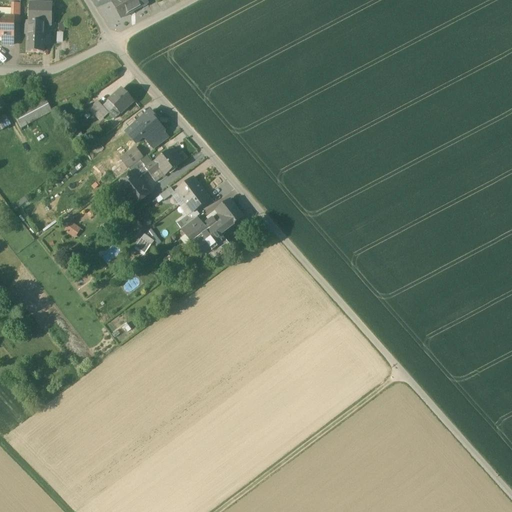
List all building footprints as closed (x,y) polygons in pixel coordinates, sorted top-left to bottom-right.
[(118,0),(119,1),(112,4),(122,20),(147,5),(146,3),(144,0),(118,0)] [(52,4),(29,3),(28,22),(28,23),(37,24),(44,24),(44,26),(51,26),(52,4)] [(20,4),(11,4),(11,17),(12,17),(12,18),(13,18),(13,21),(14,21),(14,22),(20,22),(20,4)] [(11,17),(0,16),(0,36),(1,37),(3,38),(3,45),(13,45),(14,22),(14,21),(13,21),(13,18),(12,18),(12,17),(11,17)] [(37,24),(28,23),(28,22),(26,22),(25,35),(28,35),(36,35),(37,24)] [(36,35),(28,35),(27,52),(43,52),(44,26),(44,24),(37,24),(36,35)] [(121,90),(108,102),(114,110),(120,116),(133,103),(121,90)] [(45,100),(13,116),(21,130),(52,113),(45,100)] [(97,103),(88,111),(93,116),(102,109),(97,103)] [(120,116),(114,110),(108,115),(114,122),(120,116)] [(150,114),(134,128),(127,135),(132,140),(136,145),(144,139),(149,146),(163,134),(164,133),(158,125),(159,123),(150,114)] [(5,117),(0,119),(0,132),(11,127),(5,117)] [(169,140),(163,134),(149,146),(154,152),(169,140)] [(142,159),(134,149),(119,161),(127,171),(142,159)] [(172,150),(155,163),(165,177),(166,177),(183,164),(172,150)] [(136,165),(129,170),(131,173),(133,175),(134,174),(138,180),(148,173),(146,170),(147,170),(141,162),(136,165)] [(147,170),(146,170),(148,173),(156,183),(165,177),(155,163),(147,170)] [(134,174),(133,175),(131,173),(124,179),(125,181),(118,186),(128,199),(131,198),(134,202),(140,197),(143,200),(149,195),(138,180),(134,174)] [(193,179),(176,193),(184,204),(202,190),(193,179)] [(170,189),(160,197),(164,203),(174,195),(170,189)] [(202,190),(184,204),(192,215),(210,202),(202,190)] [(229,202),(216,212),(218,216),(222,221),(236,210),(229,202)] [(236,210),(222,221),(229,230),(243,220),(236,210)] [(216,212),(207,219),(209,222),(218,216),(216,212)] [(190,216),(180,223),(184,229),(194,221),(190,216)] [(209,222),(203,227),(207,233),(222,221),(218,216),(209,222)] [(184,229),(181,230),(185,235),(200,224),(196,219),(194,221),(184,229)] [(207,233),(198,240),(200,243),(203,247),(212,241),(217,248),(224,243),(220,237),(229,230),(222,221),(207,233)] [(65,232),(75,239),(81,230),(71,223),(65,232)] [(200,224),(185,235),(192,244),(198,240),(207,233),(203,227),(200,224)] [(154,242),(144,236),(134,250),(144,257),(154,242)] [(212,241),(203,247),(208,254),(209,254),(217,248),(212,241)] [(200,243),(197,246),(205,256),(208,254),(203,247),(200,243)] [(217,248),(209,254),(208,254),(205,256),(210,263),(222,254),(217,248)]
